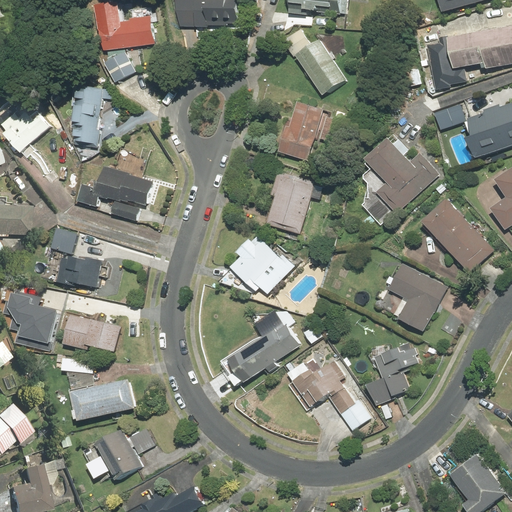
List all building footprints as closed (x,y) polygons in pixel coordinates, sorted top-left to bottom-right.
[(184,0),(184,28),(242,29),(241,0),(184,0)] [(349,0),(292,0),(291,14),(309,17),(310,11),(348,16),(349,0)] [(441,0),(446,13),(492,0),(441,0)] [(122,4),(97,8),(104,52),(157,44),(153,18),(125,22),(122,4)] [(511,66),(511,25),(429,41),(438,88),(454,85),(454,83),(470,80),(468,69),(488,65),(489,71),(511,66)] [(323,40),(299,56),(326,96),(350,80),(323,40)] [(418,63),(390,69),(394,92),(423,87),(418,63)] [(73,143),(100,147),(107,90),(81,87),(73,143)] [(0,119),(0,122),(27,153),(55,129),(44,116),(38,121),(21,102),(0,119)] [(281,153),(310,162),(326,112),(300,104),(292,129),(288,128),(281,153)] [(473,141),(479,160),(511,148),(511,104),(471,119),(478,139),(473,141)] [(345,123),(329,117),(321,139),(338,145),(345,123)] [(380,192),(400,213),(442,176),(423,154),(413,163),(392,140),(369,160),(390,183),(380,192)] [(158,183),(110,168),(101,195),(149,210),(158,183)] [(511,172),(498,182),(510,199),(496,209),(509,230),(511,227),(511,172)] [(272,227),(303,236),(318,184),(282,174),(276,197),(281,198),(272,227)] [(450,201),(426,223),(473,273),(497,250),(450,201)] [(119,203),(115,215),(138,223),(142,211),(119,203)] [(29,208),(0,206),(0,235),(28,237),(29,208)] [(60,230),(54,250),(75,256),(81,235),(60,230)] [(232,267),(267,300),(296,270),(262,236),(232,267)] [(65,258),(60,282),(100,290),(107,262),(92,259),(91,263),(65,258)] [(402,320),(427,333),(449,288),(404,265),(391,291),(412,301),(402,320)] [(14,328),(22,330),(19,340),(53,349),(65,309),(44,303),(46,297),(19,289),(14,305),(19,311),(14,328)] [(125,326),(73,315),(66,345),(90,351),(91,346),(120,352),(125,326)] [(233,363),(248,385),(303,346),(287,325),(233,363)] [(314,327),(306,334),(315,345),(323,338),(314,327)] [(372,386),(380,406),(414,392),(406,371),(422,364),(414,344),(378,359),(387,380),(372,386)] [(313,371),(292,385),(311,412),(330,398),(343,416),(359,405),(343,382),(349,378),(337,361),(316,375),(313,371)] [(132,380),(75,393),(82,422),(138,409),(132,380)] [(8,404),(0,411),(0,451),(13,441),(16,445),(32,433),(8,404)] [(125,430),(99,445),(120,481),(146,467),(140,456),(158,446),(149,429),(130,439),(125,430)] [(467,506),(471,511),(486,511),(510,494),(479,455),(453,475),(473,501),(467,506)] [(8,488),(13,511),(48,511),(50,511),(39,466),(22,470),(25,484),(8,488)] [(143,511),(194,511),(206,506),(194,484),(143,511)]
